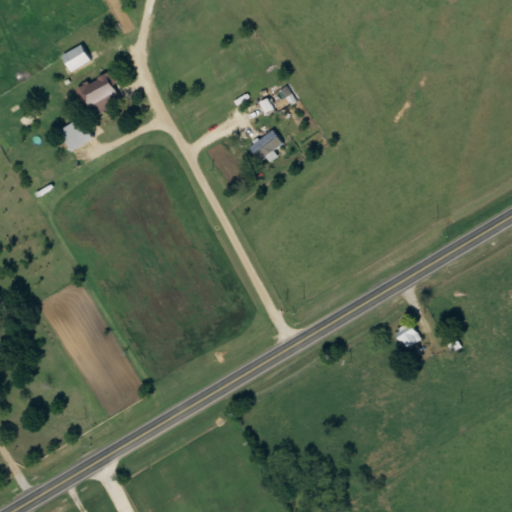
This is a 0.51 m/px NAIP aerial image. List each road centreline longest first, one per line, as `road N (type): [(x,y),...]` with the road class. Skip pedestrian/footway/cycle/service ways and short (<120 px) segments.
road 1 (tertiary): [(3,511),(511,213)]
road 2 (residential): [(293,343),(127,42),(139,0)]
